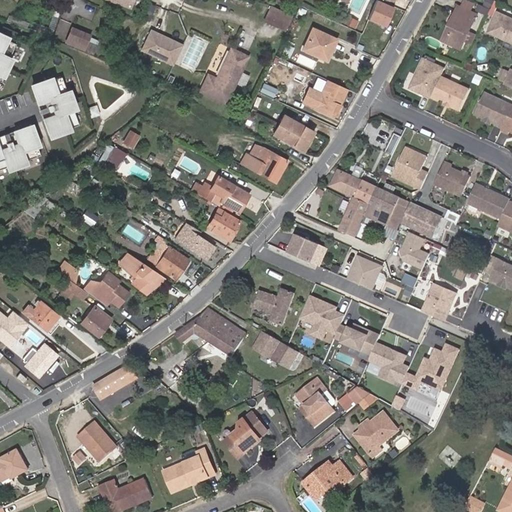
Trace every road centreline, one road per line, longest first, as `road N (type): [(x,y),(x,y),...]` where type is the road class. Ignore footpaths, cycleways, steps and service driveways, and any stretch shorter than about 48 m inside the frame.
road 1 (residential): [(40,404),(164,333),(244,258),(322,167),(369,96)]
road 2 (residential): [(369,96),(511,163)]
